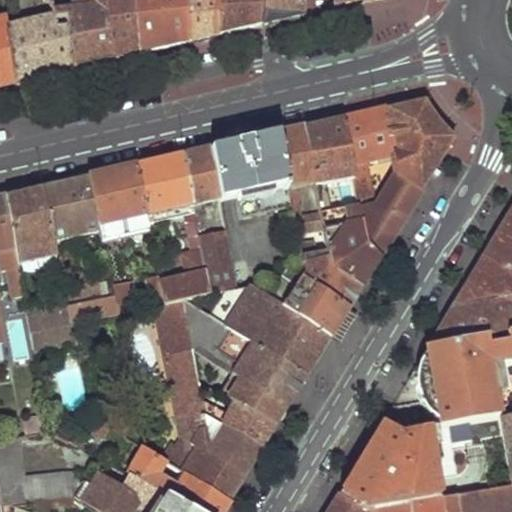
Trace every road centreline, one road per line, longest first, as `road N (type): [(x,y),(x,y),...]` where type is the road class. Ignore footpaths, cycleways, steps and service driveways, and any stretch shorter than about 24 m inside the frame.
road 1 (tertiary): [(511,117),(273,511)]
road 2 (primary): [(0,155),(368,70)]
road 3 (primary): [(476,0),(368,70)]
road 4 (primary): [(368,70),(495,66)]
